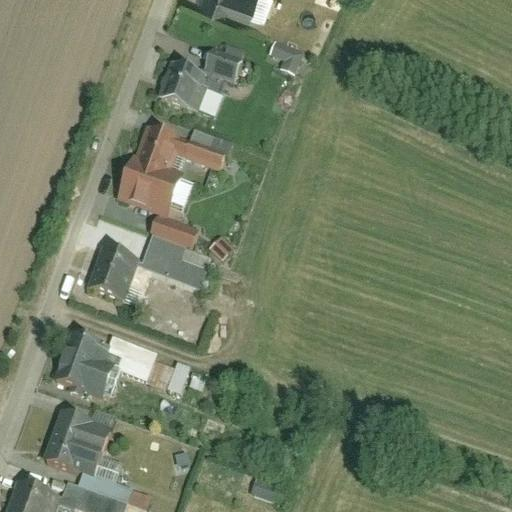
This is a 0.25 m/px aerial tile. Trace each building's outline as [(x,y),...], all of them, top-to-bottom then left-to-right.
[(201,0),(201,1),(249,18),(255,0),(201,0)] [(306,55),(278,44),(272,59),(280,62),(276,72),(296,80),(306,55)] [(243,64),(215,52),(206,74),(235,85),(243,64)] [(205,78),(173,65),(159,101),(198,116),(208,91),(201,88),(205,78)] [(226,160),(147,132),(134,166),(132,165),(118,201),(164,218),(178,182),(167,178),(174,159),(220,175),(226,160)] [(201,236),(158,220),(151,238),(190,252),(194,253),(201,236)] [(140,269),(200,291),(207,272),(186,264),(190,252),(151,238),(140,269)] [(223,240),(211,250),(224,265),(236,255),(223,240)] [(138,265),(104,253),(90,292),(124,304),(138,265)] [(109,350),(73,337),(55,386),(102,404),(115,371),(103,367),(109,350)] [(157,365),(158,360),(112,343),(109,350),(103,367),(115,371),(149,384),(157,365)] [(149,385),(168,392),(176,372),(157,365),(149,384),(149,385)] [(182,397),(191,371),(178,366),(176,372),(168,392),(182,397)] [(113,433),(61,413),(43,461),(84,477),(95,481),(113,433)] [(79,488),(128,506),(132,495),(95,481),(84,477),(79,488)] [(250,497),(273,503),(278,486),(255,479),(250,497)] [(68,484),(60,504),(81,511),(125,511),(128,506),(79,488),(68,484)] [(20,486),(9,511),(55,511),(60,501),(20,486)]
